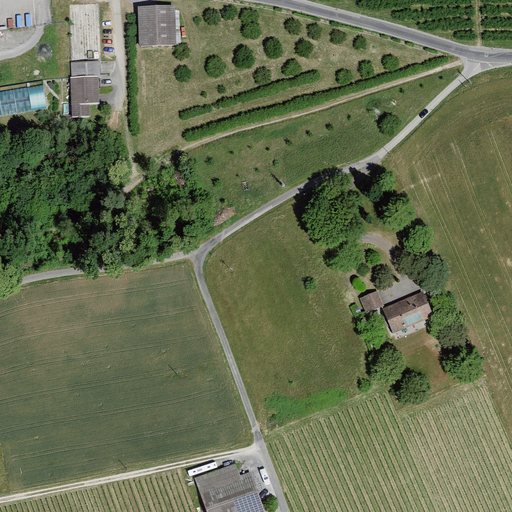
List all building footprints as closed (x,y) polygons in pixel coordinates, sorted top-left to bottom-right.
[(103,1),(67,2),(72,120),(90,120),(89,105),(100,105),(99,78),(106,78),(103,1)] [(176,6),(141,7),(142,49),(177,48),(176,6)] [(0,115),(48,107),(44,84),(0,92),(0,115)] [(378,292),(361,299),(367,313),(384,306),(378,292)] [(425,292),(384,309),(395,333),(435,316),(425,292)] [(196,477),(209,511),(257,511),(265,509),(251,472),(242,475),(237,462),(196,477)]
